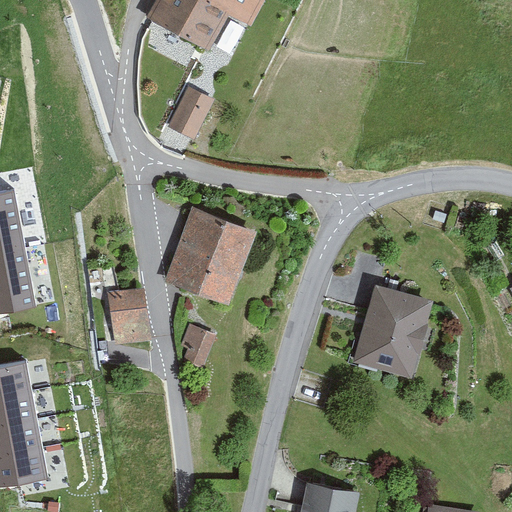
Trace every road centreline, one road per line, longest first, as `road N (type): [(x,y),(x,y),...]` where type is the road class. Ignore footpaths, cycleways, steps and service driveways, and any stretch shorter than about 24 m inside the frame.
road 1 (residential): [(134,144),(182,433),(187,511)]
road 2 (tertiary): [(256,511),(317,259),(354,206)]
road 3 (residential): [(134,144),(187,168),(341,193),(354,206)]
road 4 (tertiary): [(354,206),(442,177),(511,182)]
